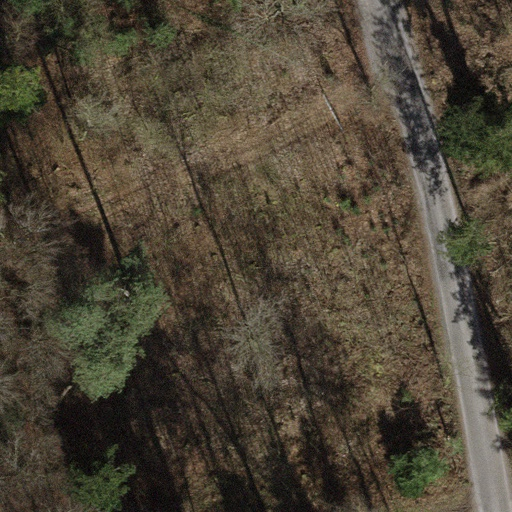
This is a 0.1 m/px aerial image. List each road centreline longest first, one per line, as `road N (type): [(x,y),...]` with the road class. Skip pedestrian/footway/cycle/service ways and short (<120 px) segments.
road 1 (unclassified): [(376,0),(422,136),(478,382),(498,511)]
road 2 (track): [(400,73),(111,225),(0,267)]
road 3 (track): [(88,511),(83,413),(111,225)]
